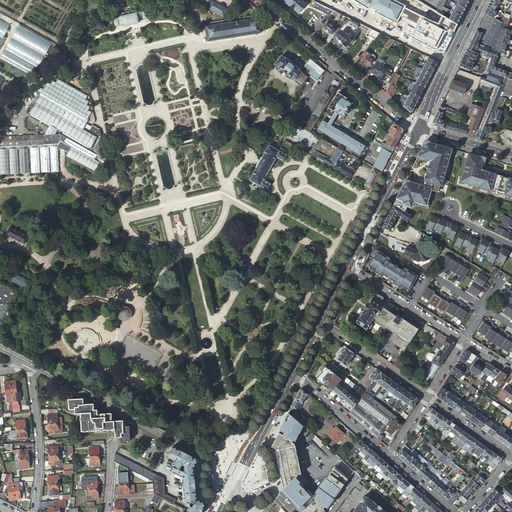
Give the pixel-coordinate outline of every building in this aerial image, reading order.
[(118,3),(116,0),(93,0),(96,9),(118,3)] [(207,0),(203,0),(201,4),(212,10),(215,4),(207,0)] [(283,0),(286,2),(286,3),(298,14),(306,4),(302,0),(283,0)] [(329,16),(332,10),(314,1),(313,0),(311,4),(313,5),(312,7),(321,12),(320,13),(328,16),(329,16)] [(330,0),(359,15),(362,9),(344,0),(374,0),(365,18),(377,24),(389,0),(330,0)] [(427,46),(442,16),(439,14),(436,12),(417,0),(415,0),(400,32),(427,46)] [(465,9),(469,1),(466,0),(456,0),(455,4),(465,9)] [(491,0),(489,5),(496,8),(497,7),(499,3),(500,3),(501,0),(491,0)] [(462,15),(465,9),(455,4),(451,2),(450,5),(454,6),(451,11),(461,17),(462,15)] [(489,5),(485,13),(494,18),(497,11),(495,10),(496,8),(489,5)] [(148,18),(146,7),(113,15),(115,26),(124,24),(124,26),(139,23),(139,20),(148,18)] [(447,19),(457,25),(461,17),(451,11),(446,9),(445,10),(446,11),(446,12),(450,14),(447,19)] [(485,13),(477,29),(483,32),(485,33),(489,35),(495,21),(496,20),(496,19),(494,18),(485,13)] [(261,32),(259,19),(255,19),(255,16),(239,18),(240,22),(224,24),(224,20),(208,22),(209,26),(206,27),(207,34),(208,40),(211,40),(210,39),(257,32),(257,33),(261,32)] [(442,16),(427,46),(436,50),(447,28),(450,30),(451,30),(452,30),(454,30),(455,30),(455,29),(457,25),(447,19),(442,16)] [(0,18),(0,34),(4,36),(10,24),(0,18)] [(359,23),(348,18),(344,23),(356,29),(359,23)] [(487,47),(490,48),(499,52),(501,47),(502,43),(504,38),(506,34),(507,29),(506,28),(507,26),(507,25),(501,21),(496,19),(496,20),(495,21),(489,35),(485,41),(490,43),(487,47)] [(335,34),(340,28),(338,26),(338,27),(337,27),(335,29),(332,27),(333,26),(328,22),(323,27),(332,34),(333,32),(335,34)] [(19,27),(13,37),(45,55),(51,44),(19,27)] [(436,50),(443,54),(455,29),(455,30),(454,30),(452,30),(451,30),(450,30),(447,28),(436,50)] [(477,29),(471,41),(478,44),(480,40),(483,32),(477,29)] [(348,36),(342,31),(336,38),(337,38),(337,39),(337,40),(338,41),(340,41),(342,43),(341,44),(346,49),(350,43),(351,43),(354,40),(353,40),(355,38),(350,34),(348,36)] [(327,44),(329,42),(335,34),(333,32),(332,34),(325,43),(327,44)] [(45,55),(13,37),(7,48),(39,66),(45,55)] [(388,49),(395,41),(390,39),(384,46),(388,49)] [(471,41),(468,49),(475,52),(479,44),(478,44),(471,41)] [(7,48),(2,57),(33,75),(39,66),(7,48)] [(487,56),(491,58),(496,60),(498,54),(499,52),(490,48),(487,56)] [(468,49),(463,58),(466,59),(469,60),(472,61),(474,61),(476,59),(478,53),(475,52),(468,49)] [(370,55),(366,52),(360,60),(364,63),(369,66),(373,61),(375,58),(375,56),(372,54),(371,54),(370,55)] [(478,53),(476,59),(482,61),(482,62),(489,65),(491,58),(487,56),(478,53)] [(296,80),(302,72),(299,69),(300,68),(295,64),(291,61),(286,58),(286,59),(282,56),(275,64),(283,71),(283,72),(287,75),(287,74),(292,78),(293,77),(293,78),(293,79),(294,80),(296,80)] [(425,64),(435,68),(438,63),(428,58),(427,60),(425,64)] [(463,58),(459,65),(470,70),(474,61),(472,61),(469,60),(466,59),(463,58)] [(310,59),(306,65),(311,69),(312,69),(309,74),(318,80),(325,71),(310,59)] [(379,65),(376,63),(365,76),(369,79),(372,75),(373,74),(377,77),(377,78),(376,78),(381,82),(385,78),(386,76),(388,77),(392,71),(390,69),(389,70),(386,67),(385,68),(380,64),(379,65)] [(432,74),(435,68),(425,64),(424,65),(422,69),(432,74)] [(416,73),(429,80),(432,74),(422,69),(421,71),(421,72),(417,70),(416,73)] [(458,69),(456,72),(479,81),(481,77),(478,76),(471,73),(465,71),(462,70),(458,69)] [(500,75),(504,77),(505,77),(510,79),(511,77),(509,76),(510,73),(507,72),(502,70),(500,75)] [(303,72),(302,72),(296,80),(301,84),(308,76),(306,75),(305,74),(303,72)] [(416,80),(426,85),(429,80),(416,73),(415,73),(414,74),(418,77),(416,80)] [(492,81),(497,82),(502,84),(504,77),(500,75),(496,74),(494,73),(492,81)] [(400,76),(396,74),(392,81),(396,84),(400,76)] [(86,94),(57,77),(55,80),(51,79),(49,82),(46,80),(42,87),(39,85),(37,89),(42,91),(89,118),(91,115),(88,113),(90,110),(87,108),(89,104),(85,102),(87,99),(84,97),(86,94)] [(482,77),(481,77),(479,81),(492,86),(495,87),(497,82),(492,81),(482,77)] [(466,85),(453,79),(449,87),(462,94),(462,93),(464,91),(466,85)] [(410,92),(420,97),(424,89),(414,84),(415,83),(410,81),(408,85),(413,87),(410,92)] [(395,89),(389,85),(385,93),(392,98),(396,90),(395,89)] [(303,129),(309,132),(336,90),(333,88),(331,88),(329,91),(327,90),(321,100),(322,101),(318,107),(317,106),(303,129)] [(89,118),(42,91),(30,113),(91,148),(98,137),(100,132),(102,129),(92,124),(91,125),(90,124),(87,122),(89,118)] [(407,99),(416,105),(420,97),(410,92),(408,91),(407,93),(409,94),(408,96),(404,94),(403,96),(407,99)] [(338,93),(329,109),(334,112),(337,114),(344,118),(347,113),(348,114),(349,114),(350,112),(350,110),(349,110),(352,104),(344,98),(344,97),(343,96),(344,95),(344,94),(341,93),(340,93),(339,94),(338,93)] [(498,94),(497,97),(494,105),(494,106),(501,108),(501,106),(505,97),(498,94)] [(413,112),(416,105),(407,99),(403,96),(402,95),(401,97),(402,98),(401,99),(405,103),(403,107),(410,113),(413,112)] [(284,124),(287,120),(286,119),(254,101),(251,106),(284,124)] [(482,107),(471,103),(468,112),(467,115),(472,117),(468,127),(468,128),(475,131),(483,108),(482,107)] [(287,120),(291,122),(295,124),(303,110),(294,105),(286,119),(287,120)] [(445,106),(440,105),(439,108),(435,116),(440,119),(444,111),(453,114),(454,110),(445,106)] [(493,108),(492,111),(489,118),(489,120),(493,122),(495,122),(497,123),(499,118),(502,111),(500,110),(493,108)] [(337,114),(334,112),(329,122),(332,123),(337,114)] [(375,116),(369,114),(361,134),(367,136),(375,116)] [(394,122),(387,116),(383,123),(391,127),(394,122)] [(435,116),(434,117),(434,118),(432,122),(433,125),(448,129),(453,131),(455,127),(457,127),(458,124),(446,121),(446,119),(443,118),(443,120),(440,119),(435,116)] [(329,122),(324,119),(317,129),(359,155),(361,152),(365,146),(366,144),(332,123),(329,122)] [(295,124),(291,122),(288,127),(320,145),(321,144),(328,148),(330,144),(309,132),(303,129),(295,124)] [(390,135),(399,139),(403,132),(403,129),(395,123),(390,134),(390,135)] [(453,131),(466,134),(468,128),(468,127),(458,124),(457,127),(455,127),(453,131)] [(511,131),(509,131),(509,130),(505,129),(503,134),(502,134),(501,134),(500,134),(500,135),(499,136),(499,137),(499,138),(499,139),(500,139),(500,140),(501,140),(502,141),(503,141),(504,141),(504,140),(505,141),(505,142),(505,143),(506,144),(507,144),(508,144),(508,143),(511,144),(511,145),(511,131)] [(482,139),(484,132),(479,131),(479,133),(478,135),(476,135),(475,137),(475,138),(474,139),(481,141),(482,139)] [(101,162),(99,154),(60,133),(60,132),(25,134),(25,139),(23,139),(22,134),(0,135),(0,168),(0,173),(9,172),(7,148),(9,148),(10,172),(18,172),(17,147),(19,147),(20,172),(30,171),(29,147),(30,146),(32,171),(40,171),(39,146),(40,146),(42,171),(50,170),(49,145),(50,145),(51,170),(59,170),(58,145),(61,145),(63,146),(68,149),(66,153),(96,171),(101,162)] [(383,148),(391,153),(399,139),(390,135),(385,144),(382,143),(381,144),(380,147),(383,148)] [(100,138),(96,146),(99,154),(101,162),(108,161),(103,138),(100,138)] [(295,139),(292,145),(305,152),(307,147),(295,139)] [(441,185),(451,149),(425,142),(418,156),(417,157),(427,160),(428,162),(429,164),(427,174),(424,181),(423,185),(422,186),(405,181),(393,206),(403,212),(406,207),(409,209),(412,203),(425,206),(430,191),(432,191),(437,193),(440,184),(441,185)] [(276,149),(271,147),(269,145),(263,157),(262,156),(256,167),(257,167),(250,180),(257,184),(255,187),(260,190),(262,187),(267,190),(270,184),(264,180),(277,158),(283,161),(286,155),(285,154),(286,151),(280,148),(279,151),(276,149)] [(329,159),(326,164),(333,168),(336,162),(338,159),(339,159),(341,155),(340,155),(343,151),(341,150),(336,148),(329,159)] [(391,153),(383,148),(380,153),(383,155),(386,156),(389,158),(391,153)] [(314,150),(310,155),(326,164),(329,159),(314,150)] [(383,155),(380,153),(378,157),(387,162),(389,158),(386,156),(383,155)] [(470,154),(468,154),(467,158),(460,182),(490,191),(490,189),(505,193),(504,195),(511,197),(511,179),(485,172),(483,169),(482,167),(485,159),(470,154)] [(387,162),(378,157),(372,167),(382,172),(387,162)] [(336,162),(333,168),(349,177),(355,167),(352,165),(351,166),(347,164),(345,167),(336,162)] [(363,185),(372,190),(381,173),(373,168),(363,185)] [(393,206),(382,227),(389,231),(397,215),(407,221),(410,216),(403,212),(393,206)] [(503,222),(502,225),(511,229),(511,219),(503,215),(500,220),(503,222)] [(434,217),(432,216),(425,229),(431,232),(432,229),(435,230),(441,219),(438,218),(437,219),(434,217)] [(443,220),(441,219),(435,230),(435,232),(440,235),(442,232),(445,233),(450,222),(447,221),(446,222),(443,220)] [(452,240),(458,227),(456,226),(453,225),(453,224),(450,222),(445,233),(448,235),(446,238),(452,240)] [(12,225),(7,234),(26,244),(30,235),(12,225)] [(511,234),(511,232),(511,229),(502,225),(500,228),(497,227),(495,232),(508,239),(509,236),(510,233),(511,234)] [(463,232),(460,231),(455,243),(454,244),(460,247),(461,244),(464,246),(469,234),(466,233),(466,234),(463,232)] [(471,253),(478,240),(475,239),(472,237),(473,236),(469,234),(464,246),(467,247),(466,250),(471,253)] [(485,240),(483,239),(477,252),(482,255),(484,252),(487,254),(491,245),(493,242),(489,241),(488,242),(485,240)] [(496,258),(499,251),(497,250),(494,248),(495,247),(491,245),(487,254),(486,257),(489,258),(488,261),(493,264),(496,258)] [(416,250),(406,247),(403,255),(410,257),(412,261),(413,261),(416,259),(418,263),(421,261),(422,263),(428,260),(428,259),(431,257),(429,252),(428,253),(424,251),(424,250),(420,252),(417,253),(417,252),(416,250)] [(504,265),(510,252),(507,251),(504,249),(505,248),(501,247),(499,251),(496,258),(499,260),(498,262),(504,265)] [(404,288),(409,291),(418,276),(405,268),(404,269),(389,260),(390,259),(377,250),(367,265),(372,268),(371,270),(382,277),(383,275),(393,281),(392,283),(403,290),(404,288)] [(444,273),(452,260),(444,255),(439,264),(443,266),(440,271),(444,273)] [(405,268),(390,259),(389,260),(404,269),(405,268)] [(455,274),(461,265),(452,260),(444,273),(448,276),(451,271),(455,274)] [(461,265),(455,274),(459,277),(456,281),(460,283),(469,270),(461,265)] [(473,282),(486,290),(489,286),(485,283),(488,279),(479,273),(473,282)] [(15,275),(12,281),(28,290),(31,284),(15,275)] [(383,275),(382,277),(392,283),(393,281),(383,275)] [(0,282),(0,320),(1,321),(18,292),(0,282)] [(486,290),(473,282),(468,290),(467,292),(476,297),(480,291),(484,294),(486,290)] [(433,286),(429,283),(421,296),(429,301),(433,294),(434,292),(430,290),(433,286)] [(436,308),(444,295),(440,292),(438,297),(433,294),(429,301),(428,303),(436,308)] [(379,303),(383,298),(376,293),(371,300),(371,299),(368,304),(367,304),(363,309),(364,310),(359,317),(355,323),(366,330),(368,328),(370,324),(372,322),(377,314),(382,307),(379,305),(379,303)] [(448,297),(444,295),(436,308),(444,313),(445,311),(450,304),(446,302),(448,297)] [(511,304),(507,301),(504,300),(502,304),(506,307),(502,313),(511,319),(511,317),(511,304)] [(399,310),(400,309),(389,301),(386,304),(398,312),(399,310)] [(462,303),(458,301),(455,305),(451,303),(450,304),(445,311),(453,317),(462,303)] [(465,306),(462,303),(453,317),(462,322),(467,313),(463,310),(465,306)] [(122,307),(121,307),(121,308),(120,308),(120,309),(119,311),(118,312),(118,314),(118,315),(118,317),(120,318),(121,320),(123,320),(125,321),(126,321),(127,321),(128,320),(129,319),(130,318),(131,317),(131,316),(131,315),(132,316),(133,315),(133,313),(132,312),(132,311),(132,310),(131,308),(130,308),(128,307),(126,306),(125,306),(124,306),(123,306),(122,307)] [(386,310),(382,307),(377,314),(382,318),(384,317),(387,313),(386,310)] [(377,314),(372,322),(384,330),(386,327),(393,332),(402,319),(386,309),(386,310),(387,313),(384,317),(382,318),(377,314)] [(410,324),(415,318),(410,314),(405,321),(410,324)] [(402,319),(393,332),(388,340),(404,350),(408,344),(418,329),(410,324),(405,321),(402,319)] [(482,322),(477,331),(485,336),(492,325),(493,323),(489,321),(487,325),(482,322)] [(496,327),(492,325),(485,336),(484,338),(492,343),(498,334),(494,332),(496,327)] [(502,337),(498,334),(492,343),(500,348),(508,335),(504,333),(502,337)] [(511,337),(508,335),(500,348),(508,353),(509,352),(511,347),(511,343),(510,342),(511,337)] [(453,341),(447,338),(439,350),(438,350),(437,351),(434,355),(432,354),(431,353),(430,353),(429,353),(428,354),(428,355),(427,356),(427,357),(427,358),(428,359),(429,360),(432,362),(439,367),(454,344),(453,341)] [(355,353),(346,347),(336,359),(345,366),(355,353)] [(464,350),(459,359),(464,363),(468,358),(472,361),(472,360),(476,356),(467,350),(464,350)] [(406,366),(406,365),(400,361),(396,358),(391,364),(402,372),(406,366)] [(179,364),(173,361),(162,378),(169,381),(179,364)] [(439,367),(432,362),(425,374),(432,378),(439,367)] [(457,362),(454,366),(460,371),(463,367),(457,362)] [(479,373),(482,368),(474,363),(471,367),(474,370),(479,373)] [(494,367),(488,363),(482,372),(487,376),(488,375),(494,367)] [(333,368),(332,369),(329,366),(328,367),(325,365),(325,366),(324,366),(322,366),(321,367),(321,369),(321,370),(322,372),(317,378),(322,382),(323,383),(328,377),(330,378),(337,370),(333,368)] [(454,366),(450,372),(460,379),(461,378),(460,377),(462,374),(464,375),(465,374),(464,373),(462,372),(460,371),(454,366)] [(499,370),(494,367),(488,375),(493,378),(499,370)] [(381,372),(376,368),(369,377),(374,381),(381,372)] [(344,376),(337,370),(330,378),(328,377),(323,383),(324,383),(325,384),(328,386),(331,389),(332,390),(338,383),(340,385),(343,382),(341,380),(344,376)] [(507,375),(500,371),(495,379),(499,382),(495,387),(496,388),(497,387),(498,387),(507,375)] [(374,381),(367,390),(365,392),(365,393),(372,398),(374,394),(370,391),(377,383),(380,385),(387,376),(381,372),(374,381)] [(393,381),(387,376),(380,385),(374,394),(376,396),(383,387),(386,390),(393,381)] [(338,383),(332,390),(337,394),(343,388),(346,384),(349,380),(346,378),(343,382),(340,385),(338,383)] [(343,388),(337,394),(342,399),(348,392),(351,388),(354,384),(352,382),(349,380),(346,384),(343,388)] [(15,381),(10,381),(11,395),(11,399),(12,407),(12,408),(13,413),(20,412),(19,406),(18,406),(18,402),(21,402),(20,393),(17,394),(15,381)] [(399,385),(393,381),(386,390),(380,399),(383,401),(387,394),(389,392),(393,394),(399,385)] [(359,384),(357,386),(360,389),(362,391),(365,392),(367,390),(359,384)] [(437,397),(442,400),(448,392),(450,389),(443,384),(441,387),(436,394),(437,397)] [(406,390),(399,385),(393,394),(391,396),(386,403),(389,405),(391,403),(395,398),(398,400),(406,390)] [(360,389),(357,386),(353,390),(351,388),(348,392),(342,399),(347,403),(353,396),(357,392),(360,389)] [(448,392),(442,400),(445,403),(452,394),(455,390),(451,387),(450,389),(448,392)] [(511,395),(511,389),(507,387),(506,388),(504,387),(501,392),(499,391),(496,395),(500,398),(502,400),(505,396),(509,399),(511,395)] [(300,390),(288,412),(303,426),(307,421),(308,420),(300,413),(299,414),(295,411),(297,407),(300,408),(305,399),(305,398),(308,394),(302,389),(300,390)] [(412,394),(406,390),(398,400),(393,408),(395,410),(400,402),(401,403),(403,401),(405,403),(412,394)] [(392,414),(372,398),(365,393),(358,401),(352,408),(348,413),(377,438),(380,433),(386,424),(389,419),(390,418),(392,414)] [(417,398),(412,394),(405,403),(399,412),(401,414),(404,411),(407,406),(408,407),(408,406),(412,409),(417,400),(417,398)] [(452,394),(445,403),(449,406),(455,397),(452,394)] [(460,400),(453,408),(459,412),(471,395),(470,394),(469,395),(468,395),(463,402),(460,400)] [(455,397),(449,406),(453,408),(460,400),(462,397),(458,395),(456,398),(455,397)] [(471,395),(459,412),(464,416),(470,408),(467,405),(472,398),(471,397),(472,396),(471,395)] [(80,396),(79,396),(69,397),(70,411),(76,411),(76,414),(80,414),(82,433),(103,432),(102,412),(100,412),(97,412),(97,413),(94,414),(93,408),(90,408),(90,402),(80,402),(80,397),(80,396)] [(347,403),(352,408),(358,401),(353,396),(347,403)] [(470,408),(464,416),(470,421),(480,407),(478,406),(477,407),(476,407),(474,410),(470,408)] [(428,420),(436,411),(430,407),(428,408),(422,417),(428,421),(428,420)] [(480,407),(470,421),(476,424),(482,416),(479,413),(481,410),(480,409),(481,408),(480,407)] [(110,437),(114,437),(112,419),(109,420),(108,411),(102,412),(103,432),(110,432),(110,437)] [(441,415),(436,411),(428,420),(431,423),(430,423),(432,425),(435,421),(441,415)] [(301,429),(303,426),(288,412),(284,420),(275,437),(272,445),(271,445),(271,446),(273,447),(276,449),(278,450),(278,449),(292,447),(291,442),(293,440),(292,439),(292,438),(296,439),(301,429)] [(482,416),(476,424),(481,428),(490,415),(489,414),(488,415),(487,414),(485,418),(482,416)] [(47,416),(48,425),(57,424),(56,419),(56,415),(47,416)] [(446,418),(441,415),(435,421),(432,425),(432,426),(436,429),(437,429),(439,427),(440,425),(446,418)] [(490,415),(481,428),(486,432),(495,420),(492,418),(491,417),(492,416),(490,415)] [(451,422),(446,418),(440,425),(439,427),(437,429),(442,433),(443,431),(444,430),(451,422)] [(112,419),(114,437),(116,437),(117,440),(126,439),(125,425),(120,425),(119,419),(112,419)] [(396,419),(395,419),(393,422),(391,421),(387,425),(389,427),(385,431),(390,434),(397,426),(398,427),(401,423),(396,419)] [(15,421),(16,430),(26,429),(24,420),(15,421)] [(495,420),(486,432),(492,436),(498,429),(500,425),(502,423),(501,422),(500,423),(499,422),(498,423),(495,420)] [(456,426),(451,422),(444,430),(446,431),(443,435),(446,437),(450,432),(456,426)] [(418,423),(413,430),(417,433),(420,429),(423,426),(418,423)] [(48,425),(49,434),(58,434),(57,424),(48,425)] [(461,429),(456,426),(450,432),(456,436),(461,429)] [(343,434),(335,427),(333,429),(332,428),(327,434),(336,442),(343,434)] [(16,430),(17,440),(27,438),(26,429),(16,430)] [(420,429),(417,433),(422,437),(424,434),(425,433),(420,429)] [(466,433),(461,429),(456,436),(454,438),(453,439),(458,443),(466,433)] [(498,429),(492,436),(498,441),(504,433),(499,430),(498,429)] [(417,433),(413,430),(411,434),(419,440),(422,437),(417,433)] [(504,433),(498,441),(504,445),(511,434),(508,431),(506,434),(504,433)] [(471,437),(466,433),(458,443),(456,445),(458,445),(459,444),(462,441),(466,443),(471,437)] [(206,440),(209,443),(210,443),(211,442),(212,441),(213,440),(214,439),(211,435),(210,435),(206,439),(206,440)] [(432,445),(435,441),(430,437),(427,441),(430,443),(432,445)] [(476,440),(471,437),(466,443),(463,446),(468,449),(476,440)] [(366,445),(360,440),(355,446),(360,451),(366,445)] [(481,444),(476,440),(468,449),(474,453),(481,444)] [(487,447),(481,444),(474,453),(477,455),(479,453),(481,454),(487,447)] [(371,449),(366,445),(360,451),(365,456),(371,449)] [(408,454),(411,450),(404,445),(401,449),(408,454)] [(415,445),(411,450),(408,454),(402,461),(407,465),(415,455),(417,453),(416,452),(414,454),(412,452),(417,447),(415,445)] [(58,456),(57,446),(48,447),(49,456),(58,456)] [(187,507),(187,511),(189,511),(201,511),(205,504),(197,500),(197,497),(194,468),(198,460),(186,453),(173,446),(170,451),(167,457),(175,461),(170,470),(182,476),(183,482),(181,483),(181,487),(183,487),(185,506),(187,507)] [(278,449),(278,450),(276,449),(276,450),(276,451),(276,452),(278,464),(279,468),(283,489),(285,487),(286,486),(295,477),(301,476),(300,473),(299,473),(298,471),(300,471),(295,446),(292,447),(278,449)] [(89,457),(99,456),(98,447),(92,447),(93,451),(93,452),(89,453),(89,457)] [(492,451),(487,447),(481,454),(480,455),(483,458),(481,460),(483,461),(485,459),(492,451)] [(17,450),(19,461),(28,460),(27,450),(24,450),(24,449),(17,450)] [(376,454),(371,449),(365,456),(363,459),(366,461),(368,458),(370,460),(376,454)] [(408,454),(401,449),(398,454),(398,457),(402,461),(408,454)] [(350,451),(342,461),(347,465),(349,463),(350,462),(347,460),(353,454),(350,451)] [(497,455),(492,451),(485,459),(487,460),(488,459),(491,461),(497,455)] [(447,457),(446,457),(444,455),(442,453),(438,457),(443,461),(447,457)] [(164,478),(115,454),(115,462),(139,474),(146,478),(149,479),(153,481),(153,483),(153,493),(154,494),(161,497),(174,504),(176,500),(165,494),(164,478)] [(381,458),(376,454),(370,460),(368,463),(373,468),(375,465),(381,458)] [(415,455),(407,465),(412,469),(418,462),(415,459),(417,457),(417,456),(415,455)] [(501,458),(497,455),(491,461),(497,465),(501,460),(501,458)] [(58,461),(58,456),(49,456),(49,466),(55,465),(54,462),(58,461)] [(100,465),(99,456),(89,457),(90,466),(100,465)] [(386,463),(381,458),(375,465),(381,469),(386,463)] [(418,462),(412,469),(416,473),(423,466),(426,462),(424,460),(422,463),(420,461),(421,460),(420,459),(418,462)] [(468,459),(465,463),(467,465),(470,467),(473,463),(468,459)] [(19,461),(20,471),(29,469),(28,460),(19,461)] [(391,467),(386,463),(381,469),(378,472),(383,476),(384,475),(391,467)] [(325,478),(318,487),(319,488),(333,498),(337,493),(341,489),(339,487),(340,486),(342,487),(344,484),(348,478),(335,466),(334,465),(330,471),(325,478)] [(423,466),(416,473),(421,477),(428,469),(425,467),(423,466)] [(428,469),(421,477),(426,481),(431,475),(429,473),(433,468),(431,466),(428,469)] [(396,471),(391,467),(384,475),(386,476),(387,475),(390,478),(396,471)] [(400,475),(396,471),(390,478),(393,480),(392,481),(394,483),(400,475)] [(480,484),(484,479),(479,476),(477,474),(476,473),(472,477),(480,484)] [(119,486),(128,485),(128,482),(128,479),(127,474),(119,474),(120,476),(118,476),(118,486),(119,486)] [(431,475),(426,481),(431,485),(438,477),(439,476),(437,474),(434,478),(431,475)] [(48,486),(58,484),(56,475),(47,476),(48,486)] [(405,480),(400,475),(394,483),(395,484),(396,483),(399,486),(405,480)] [(301,476),(295,477),(286,486),(285,487),(283,489),(281,490),(285,494),(293,502),(299,508),(302,506),(302,505),(312,495),(307,490),(306,491),(304,488),(303,488),(303,487),(308,482),(302,476),(301,476)] [(438,477),(431,485),(434,489),(439,483),(442,480),(438,477)] [(87,481),(87,490),(97,489),(96,480),(87,481)] [(410,484),(405,480),(399,486),(404,490),(410,484)] [(443,486),(438,492),(442,495),(450,486),(451,484),(448,481),(445,484),(443,486)] [(12,482),(13,487),(15,500),(20,500),(19,490),(22,490),(23,489),(22,482),(19,482),(18,482),(12,482)] [(469,488),(473,492),(479,485),(475,482),(473,484),(469,488)] [(153,493),(153,483),(149,484),(146,484),(147,496),(154,495),(154,494),(153,493)] [(439,483),(434,489),(438,492),(443,486),(439,483)] [(58,490),(58,484),(48,486),(49,495),(55,494),(59,494),(58,490)] [(414,488),(410,484),(404,490),(405,491),(403,494),(406,497),(409,494),(414,488)] [(129,494),(128,485),(119,486),(118,486),(119,495),(129,494)] [(450,486),(442,495),(447,500),(456,490),(454,489),(453,488),(450,486)] [(503,497),(509,502),(511,500),(511,498),(511,491),(506,486),(502,490),(496,486),(494,488),(503,497)] [(299,508),(302,511),(323,511),(325,510),(323,509),(325,506),(327,507),(330,503),(333,498),(319,488),(318,487),(315,492),(316,493),(317,494),(314,498),(315,499),(313,502),(313,501),(306,508),(302,505),(302,506),(299,508)] [(419,492),(414,488),(409,494),(413,498),(419,492)] [(468,499),(473,492),(469,488),(466,492),(463,489),(460,492),(468,499)] [(503,497),(494,488),(490,493),(498,499),(500,497),(502,498),(503,497)] [(87,490),(86,490),(86,499),(98,499),(97,489),(87,490)] [(423,496),(419,492),(413,498),(411,501),(416,505),(418,502),(423,496)] [(498,499),(490,493),(487,497),(494,503),(496,501),(498,503),(503,507),(503,506),(505,507),(506,506),(501,502),(498,499)] [(161,497),(154,494),(154,495),(149,504),(151,505),(153,502),(157,504),(161,497)] [(145,505),(148,507),(149,504),(154,495),(147,496),(146,496),(145,505)] [(385,511),(368,496),(364,497),(359,502),(353,509),(354,510),(352,511),(385,511)] [(428,500),(423,496),(418,502),(419,504),(419,505),(420,506),(418,508),(420,510),(428,500)] [(494,503),(487,497),(483,501),(491,507),(492,505),(494,507),(499,511),(502,511),(503,511),(496,505),(494,503)] [(52,501),(53,511),(59,511),(59,506),(58,504),(60,504),(61,506),(64,505),(64,500),(63,500),(52,501)] [(115,511),(125,510),(123,500),(114,501),(115,511)] [(433,504),(428,500),(420,510),(422,511),(423,511),(426,509),(428,511),(433,504)] [(506,506),(511,511),(511,509),(511,508),(503,500),(501,502),(506,506)] [(48,511),(53,511),(52,501),(45,502),(46,508),(48,508),(48,511)] [(491,507),(483,501),(480,504),(486,510),(488,511),(491,511),(493,510),(492,509),(491,507)]
